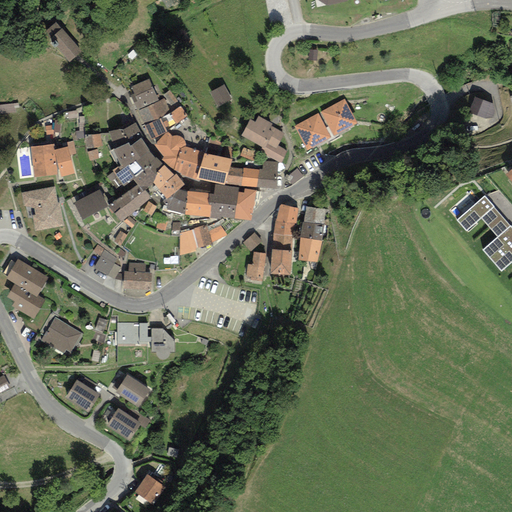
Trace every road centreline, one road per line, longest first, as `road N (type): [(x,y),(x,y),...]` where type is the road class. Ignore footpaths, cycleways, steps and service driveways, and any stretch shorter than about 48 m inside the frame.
road 1 (tertiary): [(0,237),(117,301),(143,305),(210,260),(281,195),(349,158),(422,138),(438,120),(438,101)]
road 2 (tertiary): [(84,511),(118,481),(121,458),(55,408),(0,316)]
road 3 (tertiary): [(438,101),(410,75),(288,83),(275,72),(274,48),(301,31)]
road 4 (tertiary): [(301,31),(365,31),(439,4)]
road 5 (track): [(0,485),(26,485),(118,451)]
